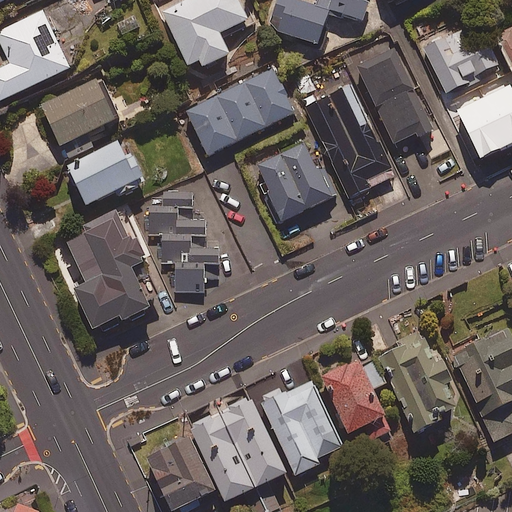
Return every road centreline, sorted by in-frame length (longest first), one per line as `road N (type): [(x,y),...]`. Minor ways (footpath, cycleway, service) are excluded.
road 1 (tertiary): [(511,195),(283,305),(204,360),(67,424)]
road 2 (secondary): [(0,270),(67,424)]
